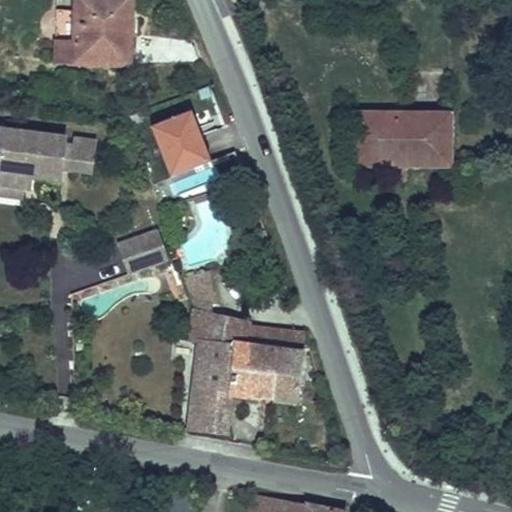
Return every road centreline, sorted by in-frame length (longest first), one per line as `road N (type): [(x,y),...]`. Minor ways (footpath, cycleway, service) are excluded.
road 1 (unclassified): [(382,493),(303,260),(201,0)]
road 2 (residential): [(382,493),(0,424)]
